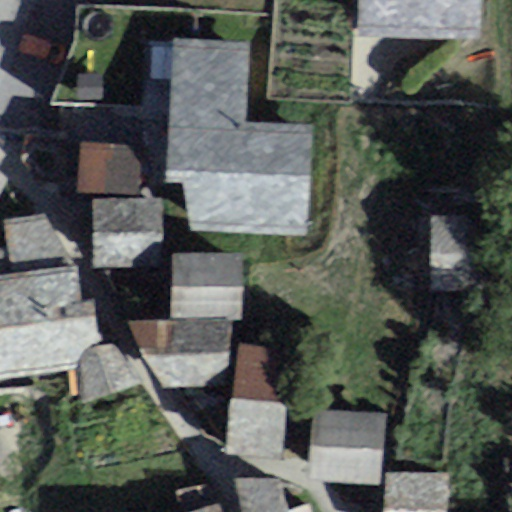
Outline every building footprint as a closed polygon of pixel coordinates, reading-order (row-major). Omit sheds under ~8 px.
[(350,0),(350,19),(461,23),(461,0),(350,0)] [(308,213),(314,101),(246,97),(250,19),(178,15),(168,206),(308,213)] [(167,185),(92,186),(93,251),(170,249),(170,239),(167,185)] [(503,220),(436,221),(436,282),(503,282),(503,220)] [(240,238),(170,239),(170,249),(174,309),(238,308),(240,238)] [(72,278),(0,282),(0,373),(90,362),(89,347),(72,278)] [(239,338),(238,308),(174,309),(175,379),(238,378),(239,338)] [(291,339),(239,338),(238,378),(237,438),(289,439),(291,339)] [(380,423),(316,420),(314,475),(377,478),(378,461),(380,423)] [(449,511),(453,459),(378,461),(377,478),(380,511),(449,511)] [(279,465),(230,471),(241,511),(316,511),(313,500),(290,505),(279,465)]
